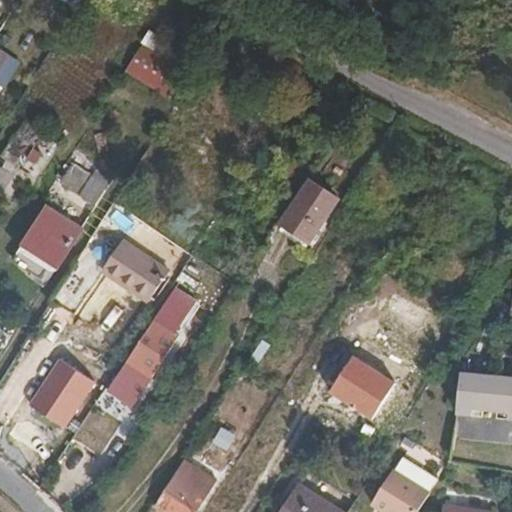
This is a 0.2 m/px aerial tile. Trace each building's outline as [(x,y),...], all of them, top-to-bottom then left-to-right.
[(148,31),(142,43),(162,53),(168,41),(148,31)] [(140,43),(124,75),(170,97),(185,65),(140,43)] [(151,114),(111,89),(103,103),(142,128),(151,114)] [(190,98),(173,127),(196,141),(213,112),(190,98)] [(141,131),(101,106),(92,118),(132,144),(141,131)] [(59,140),(24,118),(0,153),(0,158),(34,180),(59,140)] [(103,186),(70,165),(58,183),(92,204),(103,186)] [(337,199),(308,181),(280,223),(308,241),(337,199)] [(78,229),(45,207),(22,241),(56,264),(78,229)] [(166,273),(121,243),(100,273),(146,303),(166,273)] [(109,337),(124,304),(111,298),(96,331),(109,337)] [(181,319),(164,308),(108,392),(135,409),(152,384),(143,377),(181,319)] [(489,410),(492,377),(460,374),(456,414),(469,415),(470,408),(489,410)] [(511,378),(505,378),(492,377),(489,410),(505,412),(505,419),(511,419),(511,378)] [(111,397),(106,409),(127,419),(132,408),(111,397)] [(0,449),(32,468),(43,448),(0,424),(0,449)] [(230,451),(238,435),(222,427),(214,444),(230,451)] [(431,478),(400,458),(391,470),(423,491),(431,478)] [(205,472),(189,462),(184,469),(201,479),(205,472)] [(184,469),(180,466),(156,505),(167,511),(194,511),(211,485),(201,479),(184,469)] [(391,470),(390,469),(369,502),(384,511),(412,511),(426,492),(423,491),(391,470)] [(343,511),(297,483),(278,511),(343,511)]
